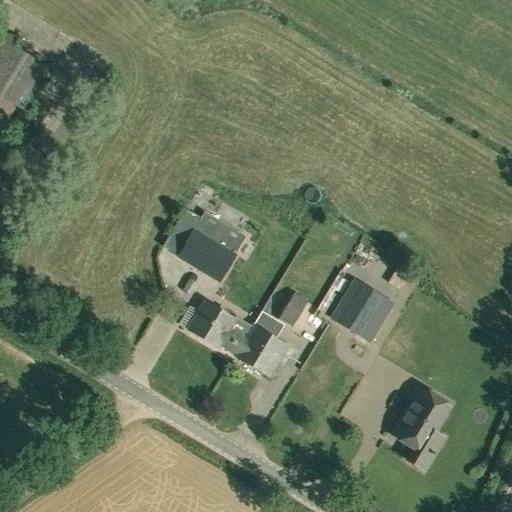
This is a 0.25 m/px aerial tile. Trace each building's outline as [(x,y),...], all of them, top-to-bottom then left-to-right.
[(0,96),(23,110),(49,68),(13,46),(17,40),(6,33),(0,42),(0,96)] [(228,287),(242,264),(245,259),(236,254),(237,253),(235,252),(244,237),(206,213),(196,228),(193,226),(182,244),(175,256),(178,258),(219,283),(219,282),(228,287)] [(371,249),(389,280),(401,274),(383,242),(371,249)] [(329,309),(340,294),(315,276),(304,290),(329,309)] [(369,340),(374,332),(392,303),(355,281),(334,315),(316,343),(297,375),(330,395),(366,338),(369,340)] [(291,327),(308,299),(296,292),(279,319),(291,327)] [(236,353),(251,328),(205,302),(188,331),(216,347),(219,343),(236,353)] [(268,376),(287,345),(253,324),(251,328),(236,353),(234,356),(268,376)] [(402,433),(428,450),(454,408),(424,388),(452,343),(424,324),(381,395),(413,416),(402,433)]
